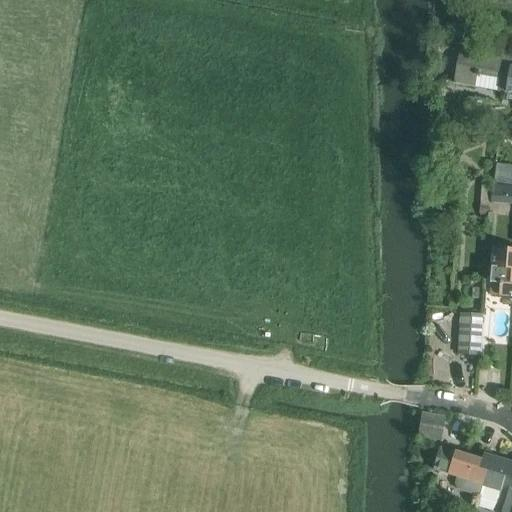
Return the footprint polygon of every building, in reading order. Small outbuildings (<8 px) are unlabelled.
[(457,20),(453,41),(472,44),(476,23),(457,20)] [(459,59),(454,87),(476,90),(497,94),(505,96),(511,96),(511,69),(509,70),(511,58),(460,49),(460,50),(459,59)] [(490,205),(501,206),(503,188),(492,187),(490,205)] [(491,274),(489,297),(511,299),(511,251),(493,249),(493,251),(491,274)] [(479,357),(482,318),(461,316),(458,355),(479,357)] [(441,436),(444,419),(422,415),(419,432),(441,436)] [(459,493),(478,499),(487,464),(476,461),(476,460),(440,449),(434,470),(449,475),(449,477),(458,480),(456,486),(459,493)] [(487,464),(478,499),(480,500),(480,501),(497,507),(495,511),(508,511),(511,502),(511,464),(484,456),(483,462),(476,460),(476,461),(487,464)]
